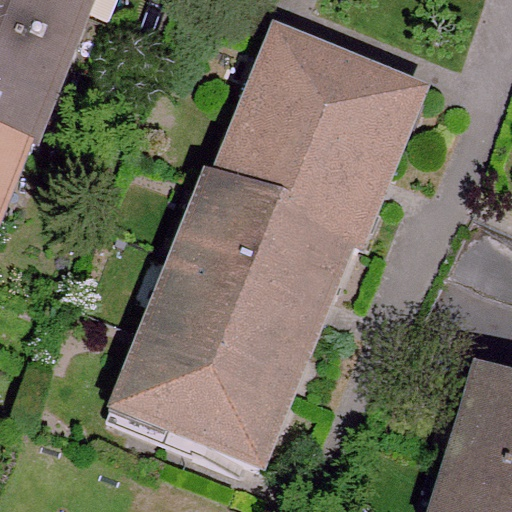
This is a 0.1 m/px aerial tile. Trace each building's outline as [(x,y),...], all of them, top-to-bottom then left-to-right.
[(0,0),(0,161),(33,173),(46,178),(111,0),(0,0)] [(365,274),(433,107),(276,43),(216,192),(204,187),(106,429),(266,494),(357,271),(365,274)] [(0,264),(33,173),(0,161),(0,264)] [(511,241),(473,225),(447,285),(511,312),(511,241)] [(511,511),(511,400),(478,390),(438,511),(511,511)]
